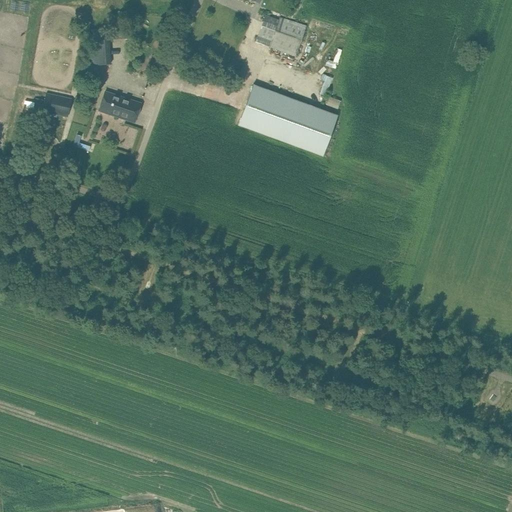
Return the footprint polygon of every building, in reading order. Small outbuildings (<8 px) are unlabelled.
[(265,15),(255,42),(295,56),(306,26),(279,17),(278,20),(265,15)] [(95,65),(112,65),(111,32),(94,32),(95,65)] [(329,53),(325,65),(335,69),(341,50),(337,48),(335,55),(329,53)] [(329,95),(332,76),(325,75),(322,94),(329,95)] [(238,125),(322,156),(337,116),(253,85),(238,125)] [(44,100),(35,98),(33,108),(41,110),(41,111),(67,117),(71,98),(46,92),(44,100)] [(98,111),(134,123),(141,103),(105,92),(98,111)] [(339,108),(342,100),(330,96),(327,104),(339,108)] [(63,123),(64,124),(57,131),(64,138),(89,116),(82,106),(63,123)]
